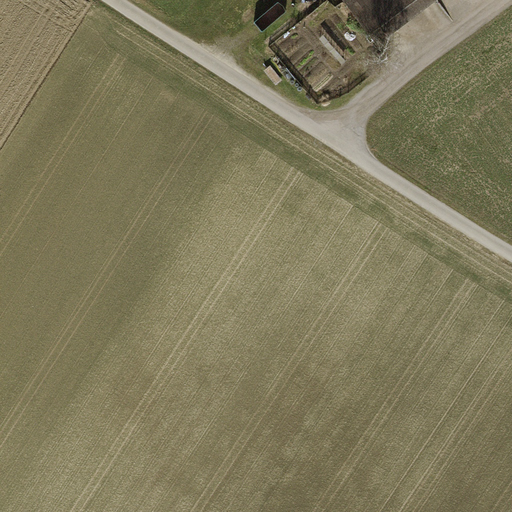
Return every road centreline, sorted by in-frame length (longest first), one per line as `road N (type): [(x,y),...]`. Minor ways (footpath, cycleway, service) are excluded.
road 1 (unclassified): [(326,133),(114,0)]
road 2 (unclassified): [(326,133),(504,0)]
road 3 (unclassified): [(511,252),(326,133)]
